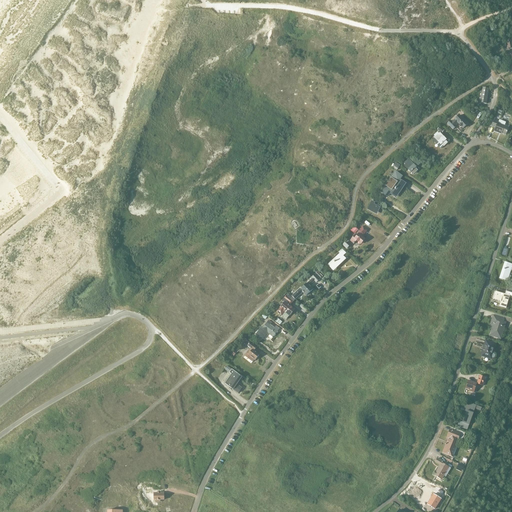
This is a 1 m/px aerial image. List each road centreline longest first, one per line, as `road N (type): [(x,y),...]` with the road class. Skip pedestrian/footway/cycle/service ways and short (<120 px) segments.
road 1 (residential): [(242,413),(327,296),(373,259),(473,141)]
road 2 (residential): [(376,511),(431,448),(511,203)]
